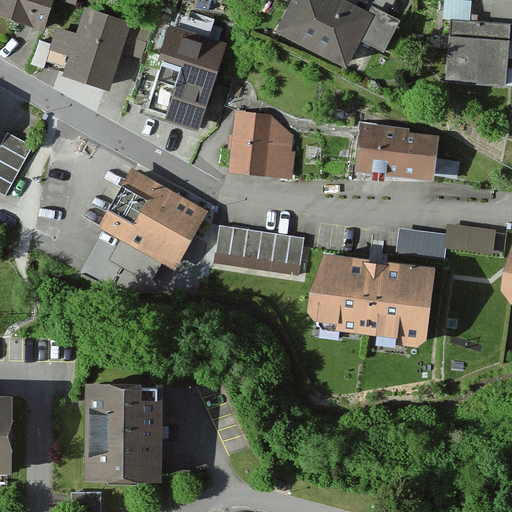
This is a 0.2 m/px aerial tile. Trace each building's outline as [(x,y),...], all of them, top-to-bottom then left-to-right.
[(49,0),(0,0),(0,11),(43,24),(49,0)] [(284,0),(276,15),(340,51),(365,5),(355,0),(284,0)] [(152,28),(84,2),(75,25),(59,19),(51,42),(66,47),(59,65),(108,84),(121,51),(140,59),(152,28)] [(443,68),(506,73),(510,18),(447,14),(443,68)] [(218,29),(163,17),(153,62),(172,67),(163,109),(198,117),(218,29)] [(270,113),(234,109),(226,164),(291,173),(294,132),(270,113)] [(401,120),(356,120),(356,159),(432,160),(432,128),(400,128),(401,120)] [(32,152),(7,138),(0,150),(0,196),(5,200),(32,152)] [(95,218),(174,263),(207,205),(128,160),(95,218)] [(398,244),(498,258),(503,227),(449,220),(447,230),(401,224),(398,244)] [(511,224),(510,225),(502,292),(511,293),(511,224)] [(306,240),(218,229),(214,263),(302,273),(306,240)] [(309,309),(422,324),(431,254),(318,239),(309,309)] [(153,362),(84,364),(86,479),(155,478),(153,362)]
